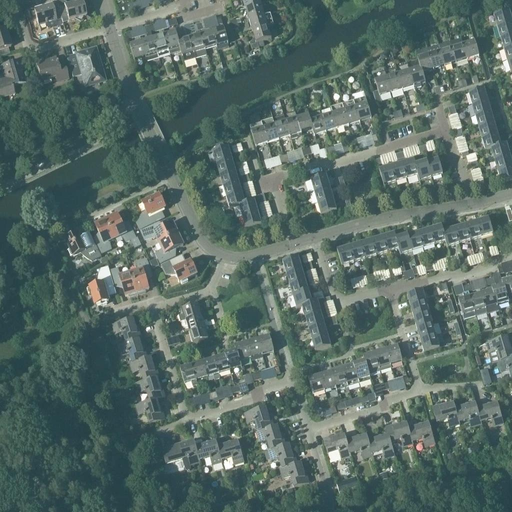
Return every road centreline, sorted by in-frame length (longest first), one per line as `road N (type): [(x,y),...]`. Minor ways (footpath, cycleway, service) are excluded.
road 1 (residential): [(308,429),(290,382),(185,420),(153,307),(210,287)]
road 2 (residential): [(445,130),(270,178)]
road 3 (residential): [(170,178),(108,27)]
road 4 (residential): [(316,237),(471,204)]
road 5 (residential): [(108,27),(31,47),(14,0)]
road 6 (residential): [(511,257),(456,279),(389,288)]
road 7 (residential): [(389,288),(344,301),(332,295),(316,237)]
